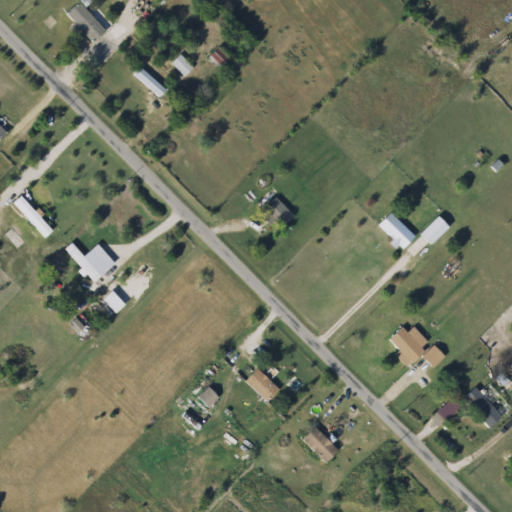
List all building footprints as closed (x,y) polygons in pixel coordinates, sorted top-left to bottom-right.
[(111,32),(98,44),(68,14),(81,2),(111,32)] [(224,71),(212,59),(223,47),(235,60),(224,71)] [(196,69),(187,78),(175,64),(183,56),(196,69)] [(136,73),(142,66),(169,92),(162,100),(136,73)] [(0,123),(12,135),(0,146),(0,123)] [(293,210),(286,225),(256,210),(263,196),(293,210)] [(68,251),(74,244),(105,276),(98,282),(68,251)] [(89,290),(77,302),(50,274),(62,263),(89,290)] [(112,288),(120,280),(137,298),(129,306),(112,288)] [(438,362),(427,369),(419,357),(404,367),(385,339),(399,329),(402,333),(413,326),(438,362)] [(242,383),(255,370),(276,391),(263,404),(242,383)] [(217,399),(205,411),(195,400),(207,388),(217,399)] [(499,417),(486,431),(457,403),(471,389),(499,417)] [(335,452),(322,465),(298,442),(312,428),(335,452)]
